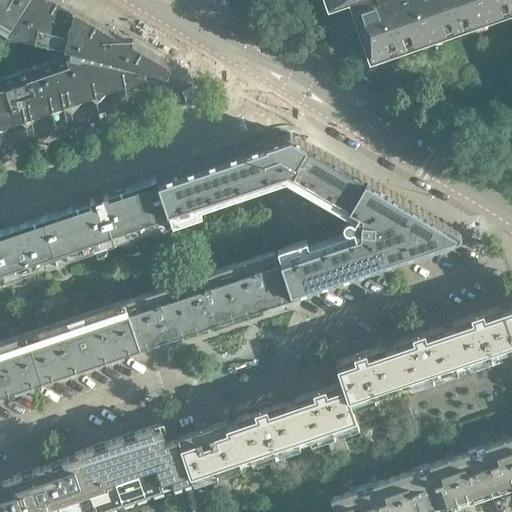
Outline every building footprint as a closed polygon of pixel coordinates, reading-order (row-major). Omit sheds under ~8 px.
[(27,0),(0,0),(0,23),(10,30),(27,0)] [(53,43),(73,8),(59,0),(27,0),(10,30),(15,33),(53,43)] [(351,0),(370,54),(511,4),(511,0),(415,0),(399,6),(397,0),(329,0),(330,2),(336,0),(351,0)] [(162,58),(119,34),(73,8),(53,43),(71,47),(69,54),(83,96),(147,74),(147,73),(136,70),(137,65),(159,70),(162,58)] [(83,96),(69,54),(0,77),(0,81),(13,120),(83,96)] [(0,124),(13,120),(0,81),(0,124)] [(457,231),(457,230),(290,132),(284,134),(277,136),(263,141),(221,155),(155,177),(167,211),(286,171),(361,216),(360,234),(280,261),(291,295),(356,273),(420,251),(456,239),(456,238),(455,238),(456,231),(457,231)] [(167,211),(155,177),(125,187),(141,233),(171,223),(167,211)] [(141,233),(125,187),(96,197),(111,243),(141,233)] [(111,243),(96,197),(66,207),(81,253),(111,243)] [(81,253),(66,207),(36,217),(52,262),(81,253)] [(0,279),(52,262),(36,217),(0,229),(0,279)] [(280,261),(276,248),(223,266),(239,312),(291,295),(280,261)] [(239,312),(223,266),(173,282),(189,329),(239,312)] [(189,329),(173,282),(123,299),(139,345),(189,329)] [(0,391),(139,345),(123,299),(0,340),(0,391)] [(106,511),(105,508),(189,479),(407,405),(418,435),(508,405),(500,381),(511,377),(511,299),(334,360),(341,380),(324,386),(322,381),(310,385),(312,390),(293,397),(294,400),(285,403),(284,400),(265,406),(263,401),(252,405),(254,410),(235,417),(236,420),(227,423),(226,420),(207,426),(205,421),(193,425),(195,430),(165,440),(159,424),(83,450),(84,451),(71,455),(69,456),(57,460),(56,460),(54,461),(42,466),(42,465),(39,466),(27,471),(27,470),(24,471),(25,471),(12,476),(12,475),(10,476),(0,479),(0,511),(106,511)] [(511,434),(475,447),(491,492),(505,487),(503,481),(511,478),(511,434)] [(347,448),(345,443),(343,436),(327,441),(331,454),(347,448)] [(491,492),(475,447),(363,486),(372,511),(412,511),(418,510),(418,511),(431,511),(449,506),(447,500),(474,491),(476,497),(491,492)] [(289,468),(286,462),(285,456),(269,461),(273,473),(289,468)] [(230,488),(229,483),(226,476),(210,481),(214,493),(230,488)] [(372,511),(363,486),(329,497),(334,511),(372,511)]
